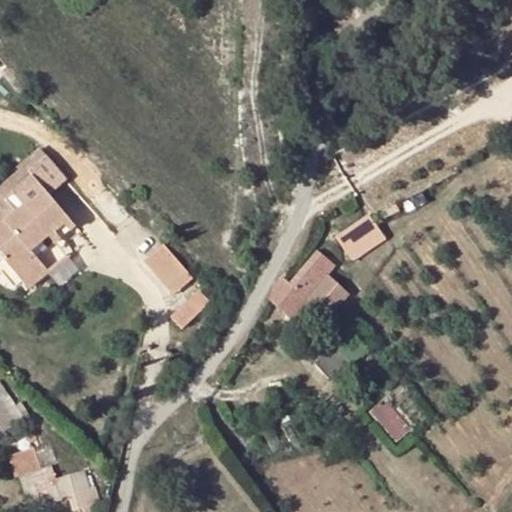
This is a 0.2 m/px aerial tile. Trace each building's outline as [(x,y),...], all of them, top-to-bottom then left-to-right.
[(78,179),(59,156),(41,168),(44,174),(17,196),(27,210),(12,221),(0,230),(0,240),(24,273),(46,258),(41,249),(58,237),(64,243),(85,225),(61,193),(78,179)] [(17,196),(2,207),(12,221),(27,210),(17,196)] [(369,221),(337,243),(353,266),(386,244),(369,221)] [(46,258),(24,273),(35,288),(56,271),(46,258)] [(154,262),(136,280),(167,313),(185,295),(154,262)] [(303,283),(291,293),(303,305),(288,321),(290,323),(308,305),(329,323),(350,299),(329,281),(316,294),(303,283)] [(283,285),(266,302),(288,321),(303,305),(291,293),(283,285)] [(192,308),(175,324),(185,336),(202,319),(192,308)] [(175,324),(164,334),(175,347),(185,336),(175,324)] [(333,330),(306,350),(329,381),(356,361),(333,330)] [(396,442),(414,429),(390,396),(372,409),(396,442)] [(50,441),(13,452),(29,511),(36,511),(71,502),(73,511),(100,503),(89,467),(60,476),(50,441)]
